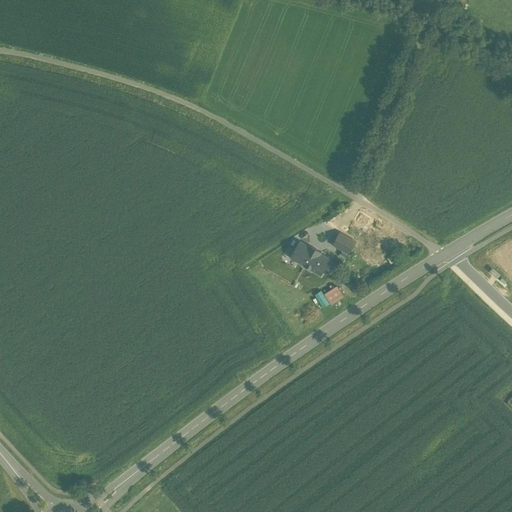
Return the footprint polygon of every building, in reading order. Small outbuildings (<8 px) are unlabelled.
[(389,237),(369,225),(359,244),(371,251),(373,248),(380,252),(389,237)] [(356,242),(341,232),(333,243),(349,253),(356,242)] [(290,257),(320,274),(329,258),(299,241),(290,257)] [(499,274),(492,268),(489,271),(496,277),(499,274)] [(324,294),(331,304),(342,297),(335,287),(324,294)] [(321,290),(315,294),(323,307),(329,304),(321,290)]
